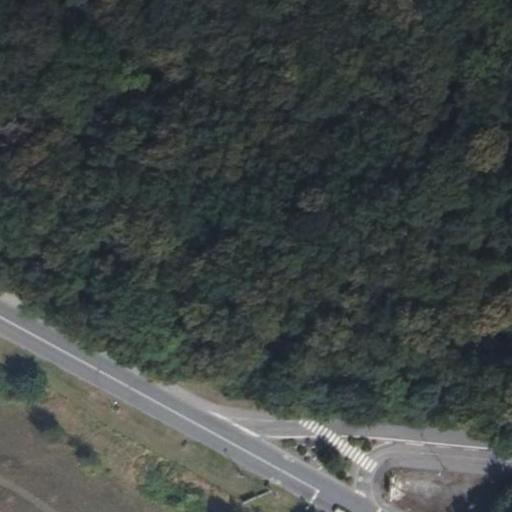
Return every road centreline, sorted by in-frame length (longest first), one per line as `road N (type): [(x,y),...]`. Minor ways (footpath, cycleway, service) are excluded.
road 1 (tertiary): [(511,425),(399,416),(235,442)]
road 2 (secondary): [(235,442),(0,315)]
road 3 (secondary): [(363,511),(235,442)]
